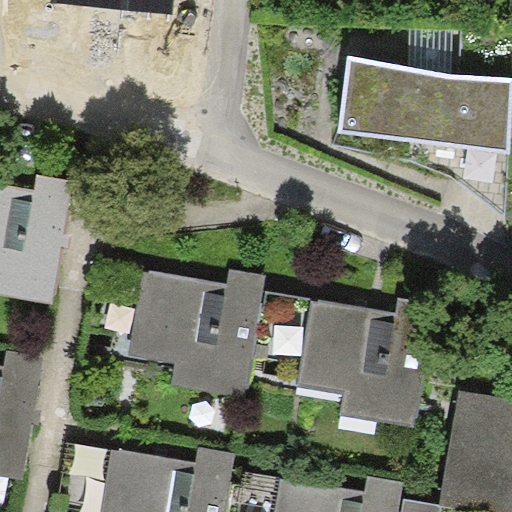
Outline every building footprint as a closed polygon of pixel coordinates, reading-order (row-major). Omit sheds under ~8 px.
[(453,84),(347,63),(339,141),(509,155),(510,86),(453,84)] [(33,199),(0,193),(0,302),(56,312),(76,188),(36,182),(33,199)] [(227,287),(148,272),(132,359),(178,367),(174,386),(246,399),(268,277),(230,270),(227,287)] [(397,319),(311,306),(298,390),(347,397),(344,418),(414,429),(432,309),(399,304),(397,319)] [(4,372),(0,371),(0,479),(24,484),(43,360),(7,355),(4,372)] [(511,511),(511,406),(459,398),(441,511),(447,511),(511,511)] [(199,467),(112,454),(102,511),(226,511),(236,457),(201,452),(199,467)] [(363,493),(280,480),(274,511),(401,511),(406,482),(366,475),(363,493)]
